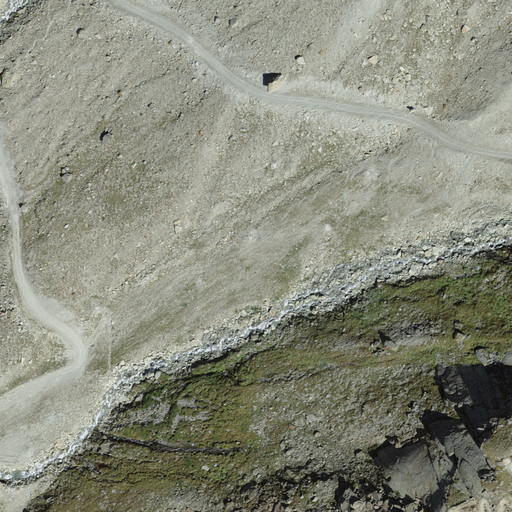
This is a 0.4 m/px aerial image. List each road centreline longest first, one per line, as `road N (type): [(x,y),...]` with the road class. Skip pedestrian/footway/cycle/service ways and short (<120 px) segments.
road 1 (track): [(511,157),(491,157),(415,125),(267,99),(171,26),(116,0)]
road 2 (track): [(0,155),(18,218),(22,299),(37,321),(83,351),(74,370),(0,404)]
